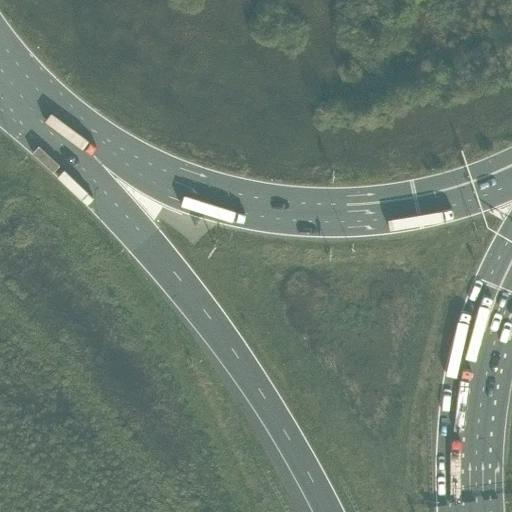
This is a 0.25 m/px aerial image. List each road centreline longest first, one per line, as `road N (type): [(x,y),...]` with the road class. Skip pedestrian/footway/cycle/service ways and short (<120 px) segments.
road 1 (trunk): [(35,114),(174,183),(277,210),(389,209),(511,174)]
road 2 (motorway): [(35,114),(207,317),(328,511)]
road 3 (motorway): [(476,511),(479,402),(511,290)]
